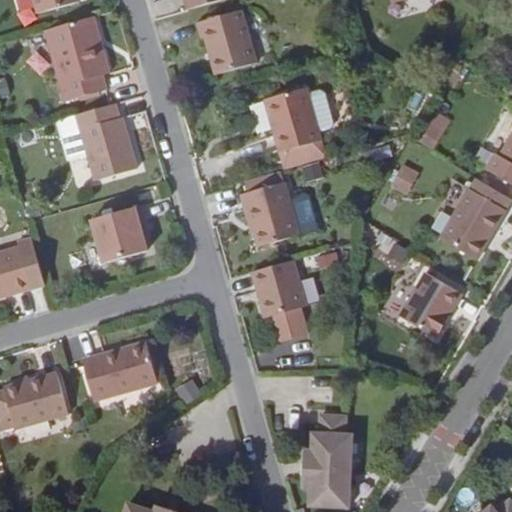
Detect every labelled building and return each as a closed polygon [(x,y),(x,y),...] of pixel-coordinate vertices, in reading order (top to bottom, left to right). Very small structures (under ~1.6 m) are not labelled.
[(31,0),(34,9),(71,0),(31,0)] [(245,55),(231,2),(184,15),(188,30),(192,29),(203,67),(245,55)] [(92,14),(43,28),(61,97),(104,86),(100,73),(108,71),(92,14)] [(306,77),(269,87),(279,120),(274,121),(280,142),(281,141),(320,131),(321,130),(306,77)] [(279,120),(269,87),(265,88),(274,121),(279,120)] [(109,105),(58,118),(62,134),(78,130),(91,180),(132,169),(120,118),(113,120),(109,105)] [(435,148),(451,120),(438,113),(422,141),(435,148)] [(490,152),(482,167),(511,183),(511,128),(496,155),(490,152)] [(320,131),(281,141),(285,155),(324,145),(320,131)] [(407,195),(420,173),(402,162),(389,184),(407,195)] [(248,182),(284,172),(281,163),(245,173),(248,182)] [(299,225),(284,172),(248,182),(237,184),(242,200),(246,199),(256,236),(299,225)] [(510,195),(476,175),(468,188),(502,207),(510,195)] [(468,188),(439,238),(472,257),(502,207),(468,188)] [(86,216),(98,261),(141,249),(133,224),(142,221),(137,202),(86,216)] [(0,292),(27,285),(42,281),(30,239),(15,244),(0,248),(0,292)] [(398,258),(405,247),(391,239),(385,249),(398,258)] [(306,301),(293,255),(252,266),(264,312),(270,310),(277,337),(307,328),(300,302),(306,301)] [(421,268),(397,311),(433,332),(458,291),(421,268)] [(141,338),(95,351),(97,356),(78,361),(88,397),(152,379),(141,338)] [(97,356),(95,351),(77,356),(78,361),(97,356)] [(0,420),(6,418),(7,422),(61,408),(49,366),(0,378),(0,420)] [(185,405),(203,396),(194,378),(176,387),(185,405)] [(310,502),(349,504),(355,432),(342,430),(343,417),(326,415),(325,429),(317,428),(315,448),(307,447),(304,484),(312,484),(310,502)] [(121,498),(116,511),(181,511),(182,509),(150,500),(149,505),(121,498)]
